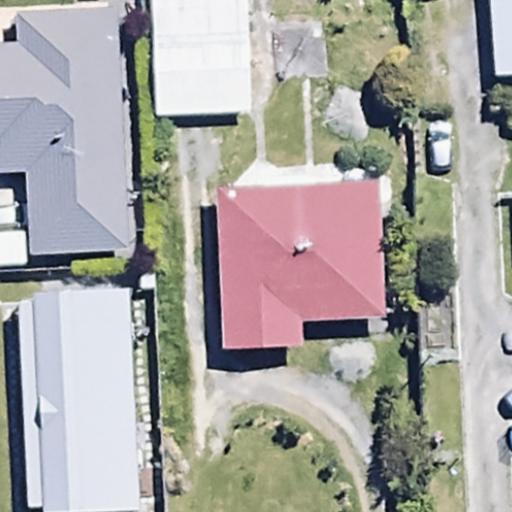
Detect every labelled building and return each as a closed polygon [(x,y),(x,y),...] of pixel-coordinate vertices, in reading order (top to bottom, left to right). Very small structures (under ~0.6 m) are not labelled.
[(149,0),(153,123),(252,120),(249,0),(149,0)] [(511,0),(490,0),(492,83),(511,82),(511,0)] [(0,181),(29,181),(31,264),(125,262),(122,20),(17,23),(18,54),(0,54),(0,181)] [(218,198),(220,355),(301,354),(301,328),(383,327),(381,191),(313,192),(313,183),(257,184),(257,197),(218,198)] [(87,473),(83,338),(0,340),(0,452),(1,476),(87,473)]
